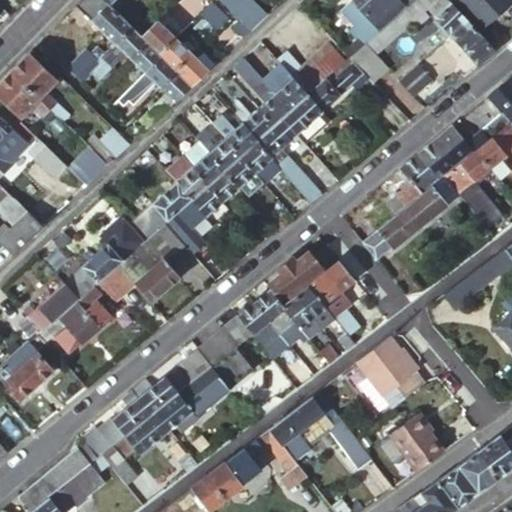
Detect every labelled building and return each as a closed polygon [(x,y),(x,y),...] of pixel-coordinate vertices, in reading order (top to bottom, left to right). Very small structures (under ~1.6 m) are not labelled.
[(105,0),(78,0),(74,4),(114,43),(131,26),(110,4),(105,0)] [(219,0),(240,21),(249,30),(249,29),(265,14),(250,0),(219,0)] [(346,28),(360,44),(366,38),(408,0),(347,0),(339,7),(353,22),(346,28)] [(420,0),(408,0),(366,38),(377,51),(426,7),(420,0)] [(447,0),(420,0),(426,7),(443,26),(450,33),(476,63),(492,50),(465,20),(453,6),(447,0)] [(459,0),(453,6),(465,20),(481,7),(475,0),(459,0)] [(211,1),(198,13),(218,32),(231,20),(211,1)] [(465,20),(492,50),(508,37),(481,7),(465,20)] [(198,13),(189,21),(208,41),(218,32),(198,13)] [(158,52),(174,36),(158,21),(142,35),(148,42),(158,52)] [(232,29),(240,38),(249,30),(240,21),(232,29)] [(124,53),(131,59),(148,42),(142,35),(131,26),(114,43),(104,53),(97,60),(100,63),(91,72),(97,79),(124,53)] [(445,37),(450,33),(443,26),(438,30),(445,37)] [(176,70),(191,84),(213,64),(202,53),(196,58),(174,36),(158,52),(162,56),(176,70)] [(360,44),(348,55),(364,72),(368,77),(374,83),(392,67),(377,51),(366,38),(360,44)] [(334,67),(344,58),(328,41),(318,50),(334,67)] [(145,73),(162,56),(158,52),(148,42),(131,59),(145,73)] [(87,51),(70,68),(83,80),(91,72),(100,63),(97,60),(104,53),(97,46),(90,53),(87,51)] [(325,75),(334,67),(318,50),(309,58),(325,75)] [(285,51),(276,59),(280,63),(290,74),(299,67),(285,51)] [(10,70),(38,97),(56,79),(28,52),(10,70)] [(364,72),(348,55),(344,58),(334,67),(325,75),(315,84),(306,92),(288,108),(280,116),(295,134),(297,133),(318,113),(320,112),(339,95),(338,95),(350,85),(364,72)] [(155,82),(159,86),(176,70),(162,56),(145,73),(116,102),(121,107),(126,101),(131,106),(139,98),(155,82)] [(262,80),(242,58),(233,67),(264,101),(257,107),(271,123),(280,116),(288,108),(262,80)] [(309,58),(299,67),(315,84),(325,75),(309,58)] [(280,63),(262,80),(288,108),(306,92),(290,74),(280,63)] [(410,98),(430,81),(416,65),(397,82),(410,98)] [(315,84),(299,67),(290,74),(306,92),(315,84)] [(10,70),(0,80),(0,95),(20,115),(31,104),(43,116),(50,108),(38,97),(10,70)] [(148,107),(157,117),(191,84),(176,70),(159,86),(164,92),(148,107)] [(368,77),(364,72),(350,85),(355,90),(368,77)] [(511,76),(510,74),(485,95),(506,121),(507,120),(511,116),(511,76)] [(155,82),(139,98),(143,102),(159,86),(155,82)] [(271,123),(257,107),(251,113),(238,100),(234,104),(239,109),(234,113),(242,121),(256,137),(271,123)] [(254,139),(256,137),(242,121),(235,128),(228,120),(231,117),(226,112),(222,115),(221,114),(212,123),(224,137),(238,153),(254,139)] [(318,113),(297,133),(304,141),(327,120),(320,112),(318,113)] [(0,164),(3,161),(0,157),(0,132),(6,126),(9,123),(0,113),(0,164)] [(283,145),(295,134),(280,116),(271,123),(256,137),(254,139),(279,168),(308,201),(322,190),(283,145)] [(511,132),(504,123),(479,143),(474,148),(489,167),(498,178),(507,171),(498,159),(511,147),(511,132)] [(97,139),(115,157),(130,142),(111,125),(97,139)] [(450,125),(415,153),(436,178),(442,173),(474,148),(479,143),(472,135),(465,142),(450,125)] [(238,153),(224,137),(218,143),(205,129),(201,132),(205,136),(199,141),(222,167),(237,154),(238,153)] [(201,132),(196,137),(199,141),(205,136),(201,132)] [(55,179),(67,167),(38,138),(26,150),(55,179)] [(89,147),(107,164),(115,157),(97,139),(89,147)] [(279,168),(254,139),(238,153),(237,154),(253,172),(262,183),(279,168)] [(72,162),(67,167),(85,185),(107,164),(89,147),(82,140),(66,156),(72,162)] [(222,167),(199,141),(183,156),(205,182),(222,167)] [(474,148),(442,173),(457,192),(489,167),(474,148)] [(415,153),(394,172),(402,181),(392,189),(395,194),(384,202),(393,213),(430,183),(436,178),(415,153)] [(253,172),(237,154),(222,167),(237,186),(253,172)] [(183,156),(166,171),(175,181),(189,197),(205,182),(183,156)] [(222,167),(205,182),(221,200),(237,186),(222,167)] [(247,196),(262,183),(253,172),(237,186),(247,196)] [(175,181),(128,223),(142,239),(144,237),(162,220),(189,197),(175,181)] [(221,200),(205,182),(189,197),(162,220),(183,243),(192,253),(204,242),(190,227),(221,200)] [(373,229),(360,240),(375,258),(445,201),(430,183),(393,213),(373,229)] [(461,197),(469,208),(480,199),(472,189),(461,197)] [(17,222),(27,212),(8,193),(0,200),(0,205),(3,208),(17,222)] [(469,208),(493,237),(503,229),(480,199),(469,208)] [(17,222),(3,208),(0,211),(0,228),(5,234),(14,225),(17,222)] [(14,225),(28,239),(41,226),(27,212),(17,222),(14,225)] [(363,217),(350,228),(360,240),(373,229),(363,217)] [(183,243),(162,220),(144,237),(159,254),(164,259),(183,243)] [(128,223),(127,222),(115,232),(130,249),(142,239),(128,223)] [(0,238),(0,243),(2,246),(11,254),(28,239),(14,225),(5,234),(0,238)] [(115,232),(106,241),(120,258),(130,249),(115,232)] [(106,241),(105,240),(92,252),(78,264),(79,265),(61,281),(76,297),(86,288),(91,284),(96,280),(116,262),(120,258),(106,241)] [(511,241),(503,249),(511,260),(511,241)] [(511,262),(511,260),(503,249),(459,282),(443,294),(453,307),(511,262)] [(269,288),(281,303),(294,292),(303,285),(305,284),(307,283),(322,271),(306,251),(294,260),(291,257),(276,268),(280,272),(266,284),(269,287),(269,288)] [(159,254),(131,279),(148,299),(177,274),(164,259),(159,254)] [(307,283),(334,317),(345,330),(349,335),(360,326),(344,309),(350,304),(339,290),(353,279),(336,259),(322,271),(307,283)] [(131,279),(116,262),(96,280),(112,297),(131,279)] [(76,297),(61,281),(35,304),(36,306),(32,309),(28,304),(23,309),(27,314),(26,315),(40,330),(76,297)] [(294,292),(322,326),(334,317),(307,283),(305,284),(303,285),(294,292)] [(91,284),(86,288),(92,295),(97,291),(91,284)] [(252,301),(278,332),(294,319),(281,303),(269,288),(269,287),(252,301)] [(40,330),(36,333),(61,359),(110,315),(92,295),(86,288),(76,297),(40,330)] [(294,319),(308,337),(322,326),(294,292),(281,303),(294,319)] [(252,333),(262,345),(278,332),(252,301),(236,314),(252,333)] [(511,310),(511,311),(493,327),(511,349),(511,310)] [(237,345),(252,333),(236,314),(195,348),(210,366),(223,356),(237,345)] [(278,332),(286,341),(296,333),(303,341),(308,337),(294,319),(278,332)] [(355,342),(349,335),(345,330),(336,336),(346,348),(355,342)] [(262,345),(270,355),(286,341),(278,332),(262,345)] [(423,381),(389,335),(356,360),(369,378),(381,394),(390,406),(423,381)] [(27,341),(0,364),(0,378),(18,398),(51,368),(27,341)] [(319,350),(329,362),(336,356),(327,344),(319,350)] [(223,356),(240,376),(253,366),(237,345),(223,356)] [(210,366),(195,348),(144,389),(140,392),(155,410),(210,366)] [(322,367),(329,362),(319,350),(312,355),(322,367)] [(154,411),(167,427),(173,423),(179,430),(196,416),(194,413),(240,376),(223,356),(210,366),(155,410),(154,411)] [(371,402),(381,394),(369,378),(359,386),(371,402)] [(144,389),(139,382),(135,386),(140,392),(144,389)] [(124,435),(154,411),(155,410),(140,392),(135,386),(131,389),(122,397),(127,403),(110,417),(96,428),(110,446),(120,438),(124,435)] [(297,430),(330,406),(317,389),(269,426),(293,458),(309,445),(306,442),(297,430)] [(324,428),(339,417),(330,406),(297,430),(306,442),(324,428)] [(415,412),(428,429),(432,426),(419,408),(415,412)] [(138,451),(167,427),(154,411),(124,435),(120,438),(110,446),(101,453),(126,483),(136,474),(122,456),(134,446),(138,451)] [(415,469),(443,449),(428,429),(415,412),(388,432),(415,469)] [(370,458),(354,437),(339,417),(324,428),(357,469),(370,458)] [(511,435),(511,422),(497,434),(503,442),(511,435)] [(101,453),(110,446),(96,428),(94,426),(80,437),(80,438),(84,441),(86,443),(97,457),(101,453)] [(293,458),(269,426),(238,450),(247,462),(268,446),(287,471),(278,477),(288,489),(306,474),(293,458)] [(511,454),(503,442),(497,434),(477,448),(498,476),(511,466),(511,454)] [(511,454),(511,435),(503,442),(511,454)] [(90,463),(94,460),(97,457),(86,443),(84,441),(76,447),(90,463)] [(76,446),(68,452),(17,495),(30,511),(83,468),(90,463),(76,447),(76,446)] [(475,492),(498,476),(477,448),(456,464),(475,492)] [(190,486),(207,510),(241,484),(243,487),(258,475),(247,462),(238,450),(190,486)] [(185,471),(196,462),(188,453),(178,462),(185,471)] [(107,477),(94,460),(90,463),(83,468),(96,485),(107,477)] [(475,492),(456,464),(436,479),(456,506),(475,492)] [(89,491),(96,485),(83,468),(30,511),(28,511),(64,511),(67,510),(66,510),(77,500),(79,502),(90,494),(89,491)] [(447,511),(456,506),(436,479),(420,491),(434,511),(447,511)] [(434,511),(420,491),(390,511),(434,511)]
